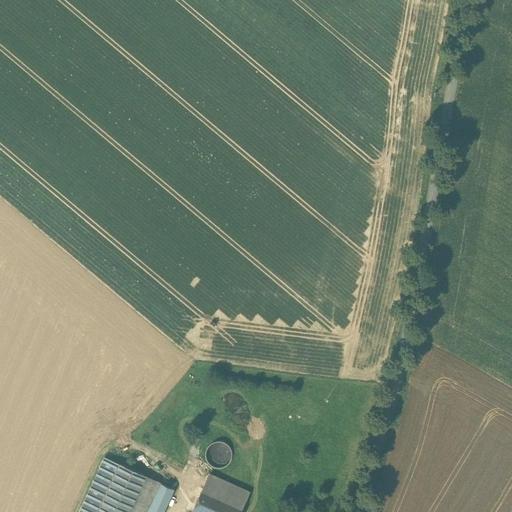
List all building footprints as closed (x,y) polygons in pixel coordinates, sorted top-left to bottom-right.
[(221,440),(211,443),(215,454),(224,451),(221,440)] [(105,458),(79,511),(97,511),(119,464),(105,458)] [(97,511),(130,511),(147,477),(120,464),(119,464),(97,511)] [(241,511),(251,492),(210,474),(192,511),(241,511)] [(148,511),(161,483),(147,477),(130,511),(148,511)] [(161,483),(148,511),(163,511),(174,489),(161,483)]
